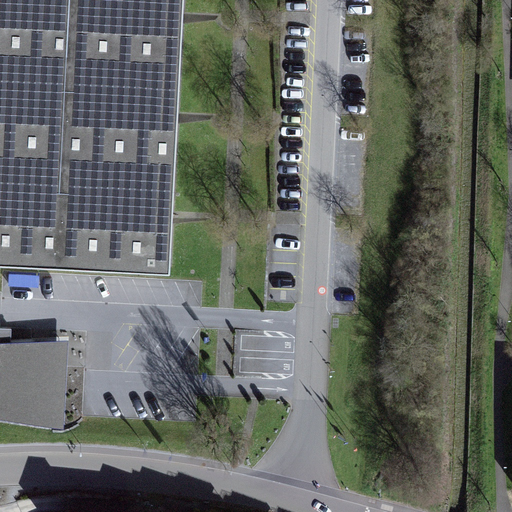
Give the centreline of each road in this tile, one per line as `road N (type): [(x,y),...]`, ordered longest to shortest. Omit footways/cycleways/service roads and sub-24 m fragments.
road 1 (residential): [(286,499),(310,395),(326,0)]
road 2 (residential): [(286,499),(196,480),(0,470)]
